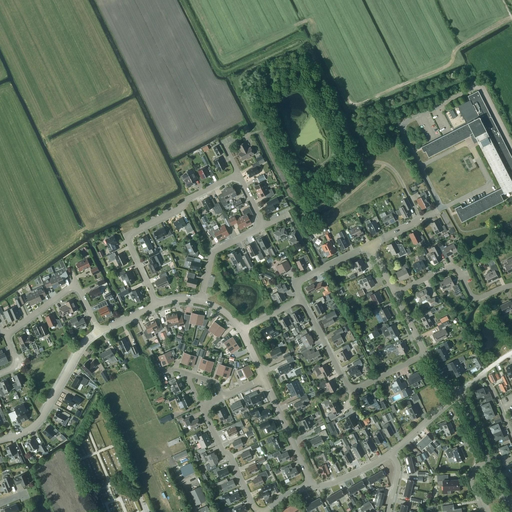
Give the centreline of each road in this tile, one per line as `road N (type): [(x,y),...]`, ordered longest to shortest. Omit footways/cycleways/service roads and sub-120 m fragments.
road 1 (residential): [(156,304),(130,233),(238,173)]
road 2 (residential): [(425,354),(351,388),(300,298)]
road 3 (unclassified): [(98,331),(79,349),(41,418),(0,439)]
road 4 (residential): [(395,294),(450,266),(475,298),(511,285)]
road 5 (residential): [(370,245),(491,184)]
road 6 (residential): [(260,511),(201,405)]
